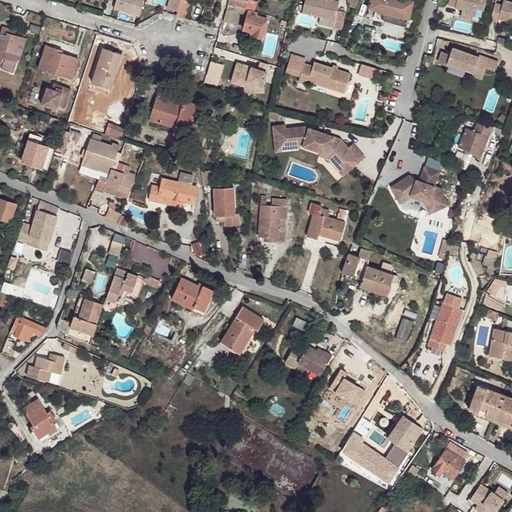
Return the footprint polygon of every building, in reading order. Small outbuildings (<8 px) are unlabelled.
[(134,9),(141,11),(144,0),(116,0),(114,8),(133,14),(134,9)] [(169,0),(167,8),(177,11),(180,0),(169,0)] [(180,0),(177,11),(176,15),(184,18),(189,1),(187,0),(180,0)] [(268,15),(255,11),(257,4),(250,1),(250,0),(229,0),(226,11),(224,21),(234,24),(238,12),(247,14),(243,29),(254,32),(253,35),(262,38),(268,15)] [(339,2),(332,0),(304,0),(302,12),(334,20),(333,27),(341,30),(346,13),(337,10),(339,2)] [(369,0),(367,9),(380,12),(408,19),(409,20),(414,0),(412,0),(369,0)] [(449,0),(448,6),(463,9),(462,13),(473,16),(476,9),(484,11),(486,0),(449,0)] [(495,3),(491,19),(499,21),(500,19),(510,21),(511,18),(511,17),(511,2),(504,0),(503,0),(503,5),(495,3)] [(408,19),(380,12),(378,20),(406,27),(408,19)] [(7,37),(1,35),(0,36),(0,67),(2,68),(2,69),(13,73),(18,59),(20,60),(27,39),(14,35),(8,33),(7,37)] [(79,56),(45,44),(38,66),(72,77),(79,56)] [(451,55),(442,51),(438,62),(449,66),(450,64),(474,73),(476,66),(486,70),(486,68),(495,71),(498,62),(480,55),(479,57),(454,47),(451,55)] [(120,53),(103,48),(92,82),(110,88),(116,71),(114,70),(120,53)] [(291,55),(287,66),(302,71),(304,63),(306,59),(291,55)] [(223,65),(211,61),(206,75),(219,79),(223,65)] [(237,62),(232,79),(238,81),(239,79),(250,82),(250,92),(264,92),(264,82),(269,64),(260,61),(258,69),(237,62)] [(302,71),(287,66),(285,72),(300,76),(298,82),(307,85),(309,81),(344,93),(351,73),(337,69),(332,68),(314,62),(313,66),(304,63),(302,71)] [(377,68),(361,64),(358,74),(374,79),(376,71),(377,68)] [(486,70),(476,66),(474,73),(473,76),(482,79),(486,70)] [(219,79),(206,75),(204,82),(217,86),(219,79)] [(238,81),(232,79),(231,82),(245,86),(245,92),(250,92),(250,82),(239,79),(238,81)] [(52,89),(46,88),(41,104),(56,109),(57,106),(65,108),(71,89),(63,87),(62,90),(56,87),(55,90),(52,89)] [(158,91),(156,97),(181,104),(183,99),(158,91)] [(380,93),(378,100),(385,102),(387,94),(380,93)] [(181,104),(156,97),(149,119),(173,126),(176,127),(175,130),(170,144),(184,149),(197,103),(183,99),(181,104)] [(280,112),(270,109),(268,117),(279,120),(280,112)] [(60,120),(51,117),(49,122),(58,125),(60,120)] [(60,136),(68,138),(69,133),(80,136),(83,127),(65,121),(60,136)] [(492,129),(493,127),(477,121),(473,130),(466,127),(458,146),(469,150),(468,152),(481,157),(492,129)] [(108,122),(104,134),(120,140),(124,128),(108,122)] [(285,124),(272,126),(274,139),(286,137),(287,147),(299,146),(303,146),(321,152),(329,155),(334,161),(341,154),(353,168),(365,157),(353,143),(348,147),(341,139),(304,126),(286,128),(285,124)] [(509,132),(499,129),(498,132),(496,137),(505,140),(509,132)] [(31,133),(29,139),(22,161),(48,169),(54,148),(40,143),(42,136),(31,133)] [(69,133),(68,138),(78,141),(80,136),(69,133)] [(90,139),(81,165),(83,166),(97,170),(109,174),(119,145),(114,143),(112,146),(100,142),(102,137),(93,134),(91,139),(90,139)] [(68,138),(60,136),(55,151),(63,153),(68,138)] [(286,137),(274,139),(275,152),(299,149),(299,146),(287,147),(286,137)] [(220,148),(210,145),(207,155),(218,158),(220,148)] [(329,155),(321,152),(319,156),(328,159),(343,176),(353,168),(341,154),(334,161),(329,155)] [(111,168),(106,184),(118,188),(117,191),(128,195),(135,175),(128,173),(131,167),(124,164),(122,172),(111,168)] [(410,175),(399,182),(407,194),(410,195),(430,203),(430,204),(427,205),(430,214),(449,206),(442,189),(435,187),(440,172),(426,166),(420,181),(412,177),(410,175)] [(202,171),(204,186),(213,185),(212,178),(218,178),(217,170),(202,171)] [(148,199),(163,202),(164,196),(183,201),(193,203),(197,186),(190,185),(193,176),(190,175),(191,173),(181,171),(178,182),(163,178),(161,187),(152,184),(148,199)] [(99,182),(96,189),(103,192),(103,191),(126,200),(128,195),(117,191),(118,188),(99,182)] [(407,194),(399,182),(392,187),(402,203),(408,198),(410,195),(407,194)] [(233,187),(214,188),(215,215),(225,214),(225,220),(225,226),(238,225),(238,214),(234,214),(233,187)] [(164,196),(163,202),(182,207),(183,201),(164,196)] [(16,204),(0,198),(0,218),(10,222),(16,204)] [(287,199),(272,199),(272,205),(261,205),(259,236),(265,236),(271,236),(271,240),(284,241),(285,227),(279,226),(280,218),(286,218),(287,199)] [(30,234),(21,231),(18,239),(28,242),(29,237),(49,243),(57,216),(56,215),(59,208),(40,200),(30,234)] [(318,235),(329,238),(330,236),(340,239),(345,222),(327,217),(329,211),(320,208),(321,205),(311,203),(309,213),(313,214),(307,236),(317,239),(318,235)] [(109,209),(105,218),(118,223),(118,222),(121,215),(121,214),(109,209)] [(130,219),(121,215),(118,222),(127,226),(130,219)] [(10,222),(0,218),(0,224),(8,228),(10,222)] [(248,234),(240,234),(238,247),(247,247),(248,234)] [(123,244),(113,240),(109,253),(119,256),(123,244)] [(446,258),(450,242),(443,240),(439,256),(446,258)] [(358,256),(349,253),(342,272),(362,279),(360,285),(387,294),(391,282),(395,283),(398,276),(367,266),(372,252),(361,248),(358,256)] [(479,253),(479,254),(477,260),(489,264),(488,265),(495,267),(498,259),(479,253)] [(95,272),(86,268),(82,280),(91,284),(95,272)] [(117,268),(106,299),(116,302),(119,294),(121,288),(124,289),(132,292),(138,276),(117,268)] [(146,275),(144,281),(157,287),(159,280),(146,275)] [(198,284),(182,276),(171,299),(193,309),(194,306),(204,311),(214,290),(202,284),(202,286),(198,284)] [(495,279),(488,291),(496,296),(502,286),(506,288),(510,282),(495,279)] [(443,303),(442,303),(435,324),(437,325),(433,338),(430,337),(427,345),(443,351),(446,344),(450,345),(462,310),(459,308),(462,299),(446,293),(443,303)] [(67,335),(90,344),(97,323),(103,303),(80,296),(72,321),(67,335)] [(243,306),(221,342),(240,354),(255,329),(257,330),(264,319),(243,306)] [(500,313),(489,309),(486,316),(497,321),(500,313)] [(40,335),(47,328),(17,315),(10,333),(28,341),(31,333),(29,332),(30,330),(40,335)] [(306,332),(310,324),(296,317),(293,325),(306,332)] [(511,320),(504,317),(502,327),(511,328),(511,320)] [(67,335),(72,321),(60,318),(57,326),(59,332),(67,335)] [(403,318),(396,338),(406,341),(413,321),(403,318)] [(147,325),(143,333),(148,335),(152,327),(147,325)] [(511,331),(496,328),(491,355),(503,357),(504,354),(511,355),(511,331)] [(240,354),(221,342),(219,344),(240,357),(257,330),(255,329),(240,354)] [(14,343),(7,339),(2,352),(13,357),(15,351),(11,349),(14,343)] [(77,348),(65,343),(62,348),(75,353),(77,348)] [(304,351),(295,345),(284,363),(294,368),(298,362),(310,370),(320,375),(332,355),(324,350),(323,353),(316,349),(308,344),(304,351)] [(49,359),(37,356),(35,366),(29,365),(26,375),(49,381),(52,371),(61,374),(66,357),(53,354),(52,357),(49,356),(49,359)] [(503,357),(491,355),(490,359),(493,359),(511,362),(511,355),(504,354),(503,357)] [(310,370),(298,362),(294,368),(307,375),(310,370)] [(380,378),(367,368),(361,375),(374,385),(380,378)] [(477,384),(468,409),(484,415),(511,425),(511,397),(510,397),(509,400),(502,397),(503,394),(477,384)] [(38,398),(23,408),(33,424),(31,426),(38,438),(48,432),(50,434),(57,429),(52,421),(56,419),(50,411),(47,413),(38,398)] [(107,404),(98,400),(94,408),(96,411),(100,413),(104,412),(107,404)] [(160,419),(164,421),(170,411),(166,409),(160,419)] [(402,415),(387,436),(407,450),(422,429),(402,415)] [(511,425),(484,415),(483,418),(511,429),(511,425)] [(48,432),(38,438),(40,440),(50,434),(48,432)] [(450,441),(446,448),(463,459),(467,452),(450,441)] [(446,448),(431,471),(440,476),(442,472),(453,479),(465,460),(463,459),(446,448)] [(485,457),(478,453),(476,458),(482,461),(485,457)] [(480,481),(466,500),(481,511),(493,511),(504,498),(480,481)]
